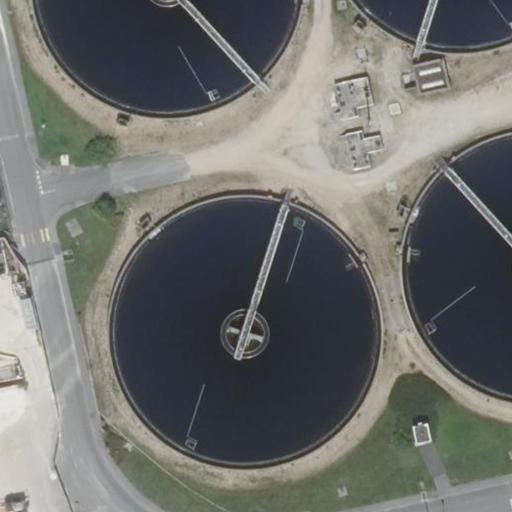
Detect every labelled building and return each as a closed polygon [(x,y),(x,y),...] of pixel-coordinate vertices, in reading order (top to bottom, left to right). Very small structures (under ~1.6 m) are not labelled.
[(420,94),(450,86),(443,57),(412,65),(420,94)] [(365,76),(337,83),(352,117),(357,116),(354,106),(371,103),(365,76)] [(333,121),(352,117),(337,83),(332,84),(338,109),(331,111),(333,121)] [(374,163),(362,137),(358,130),(336,134),(337,143),(347,142),(351,170),(374,163)] [(377,132),(362,137),(374,163),(387,160),(377,132)]
